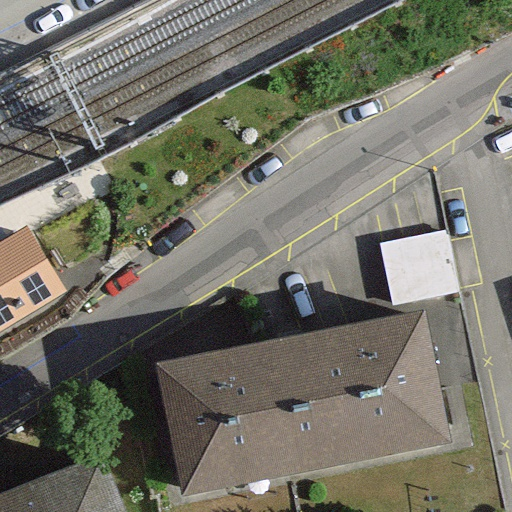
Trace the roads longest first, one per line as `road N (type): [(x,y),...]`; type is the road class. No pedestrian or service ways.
road 1 (residential): [(511,70),(291,210),(0,413)]
road 2 (residential): [(111,0),(0,56)]
